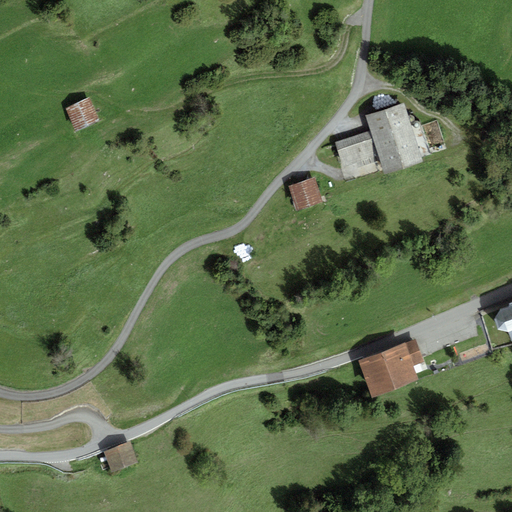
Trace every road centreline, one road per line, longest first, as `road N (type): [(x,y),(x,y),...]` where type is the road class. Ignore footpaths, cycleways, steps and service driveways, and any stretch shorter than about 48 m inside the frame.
road 1 (unclassified): [(0,456),(82,451),(221,389),(310,371),(511,293)]
road 2 (track): [(96,100),(152,114),(229,80),(316,70),(334,61),(350,24),(367,14)]
road 3 (track): [(511,49),(491,70),(486,115),(473,128),(459,128),(401,89),(359,82)]
